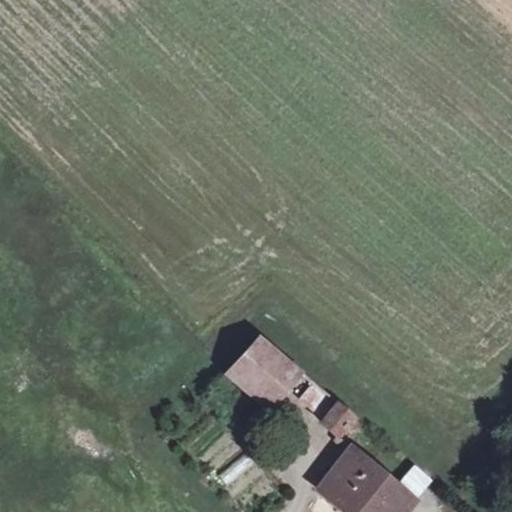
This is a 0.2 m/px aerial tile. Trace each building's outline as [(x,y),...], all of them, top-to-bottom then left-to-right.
[(259,335),(228,369),(226,372),(265,405),(297,368),(259,335)] [(327,418),(340,403),(316,384),(304,398),(327,418)] [(354,415),(340,403),(327,418),(324,421),(339,433),(354,415)] [(391,511),(404,496),(393,486),(352,450),(319,488),(347,511),(391,511)] [(246,455),(217,474),(224,484),(253,466),(246,455)] [(393,486),(404,496),(429,479),(412,465),(393,486)]
